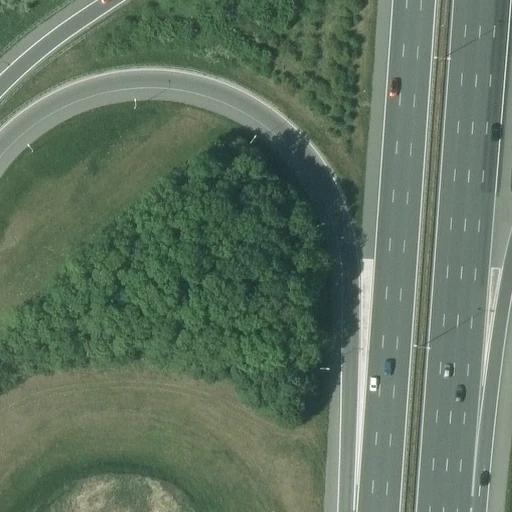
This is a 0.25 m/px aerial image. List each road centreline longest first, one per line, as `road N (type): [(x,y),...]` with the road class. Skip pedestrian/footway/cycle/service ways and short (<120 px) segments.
road 1 (motorway): [(0,144),(65,95),(129,79),(194,83),(240,103),(294,142),(334,202),(353,282),(363,511)]
road 2 (motorway): [(411,0),(376,511)]
road 3 (motorway): [(442,495),(479,0)]
road 4 (motorway): [(442,495),(496,329),(511,250)]
road 5 (motorway): [(113,0),(40,47),(0,85)]
